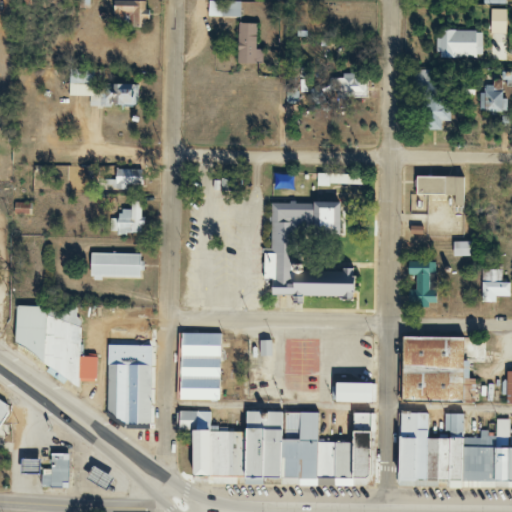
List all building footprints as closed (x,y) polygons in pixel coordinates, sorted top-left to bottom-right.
[(239,0),(207,0),(208,17),(240,17),(239,0)] [(505,9),(489,9),(489,42),(505,42),(505,9)] [(256,49),(256,24),(237,24),(237,64),(262,64),(262,49),(256,49)] [(481,58),(481,31),(435,31),(435,58),(481,58)] [(69,84),(92,84),(92,70),(69,70),(69,84)] [(432,70),(415,70),(415,113),(444,113),(444,94),(432,94),(432,70)] [(366,98),(366,75),(332,75),(332,98),(366,98)] [(104,94),(89,94),(90,108),(137,107),(136,84),(103,85),(104,94)] [(113,189),(144,189),(144,170),(113,170),(113,189)] [(442,196),(442,177),(413,177),(413,196),(442,196)] [(270,202),(269,253),(264,253),(263,295),(350,297),(350,271),(310,270),(310,252),(306,252),(306,237),(337,238),(338,203),(270,202)] [(116,206),(116,235),(143,235),(143,206),(116,206)] [(452,257),(470,257),(470,242),(452,242),(452,257)] [(87,278),(139,278),(139,253),(87,253),(87,278)] [(404,276),(415,276),(415,305),(435,305),(435,262),(404,262),(404,276)] [(483,270),(483,296),(511,296),(511,282),(502,282),(502,270),(483,270)] [(80,309),(23,306),(21,342),(87,388),(88,379),(100,380),(101,358),(86,357),(87,327),(79,326),(80,309)] [(218,398),(218,334),(180,334),(180,398),(218,398)] [(459,402),(459,337),(400,337),(400,402),(459,402)] [(114,365),(113,424),(149,424),(149,366),(114,365)] [(328,383),(328,403),(366,403),(366,383),(328,383)] [(6,389),(0,384),(0,427),(5,431),(19,409),(1,397),(6,389)] [(185,480),(370,481),(370,413),(348,412),(348,442),(313,442),(314,412),(241,411),(241,427),(209,427),(209,411),(177,411),(177,431),(185,431),(185,480)] [(394,484),(457,484),(457,412),(442,412),(441,437),(426,437),(426,415),(394,415),(394,484)] [(511,436),(508,436),(508,420),(494,419),(494,434),(478,434),(478,439),(461,439),(460,481),(511,482),(511,436)] [(75,490),(75,454),(57,454),(57,475),(47,475),(47,490),(75,490)] [(46,475),(46,460),(29,460),(29,475),(46,475)]
